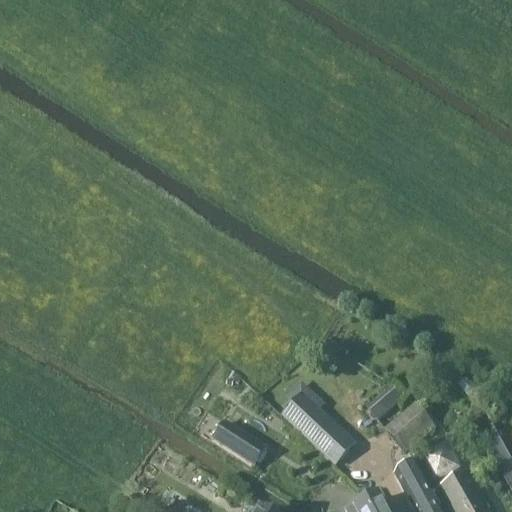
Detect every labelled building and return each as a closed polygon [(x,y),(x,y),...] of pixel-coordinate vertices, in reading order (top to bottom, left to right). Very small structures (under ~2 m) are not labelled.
[(459,388),(458,389),(464,395),(468,399),(477,391),(466,380),(459,388)] [(382,422),(405,398),(392,387),(370,411),(382,422)] [(302,396),(281,418),(336,469),(355,447),(302,396)] [(424,417),(414,404),(399,417),(383,430),(403,456),(434,429),(424,417)] [(266,451),(226,425),(214,443),(254,470),(266,451)] [(423,456),(437,481),(463,467),(450,442),(423,456)] [(394,475),(397,480),(414,511),(442,511),(416,463),(394,475)] [(489,511),(469,473),(437,492),(447,511),(489,511)] [(386,511),(384,507),(384,508),(380,500),(358,511),(386,511)]
